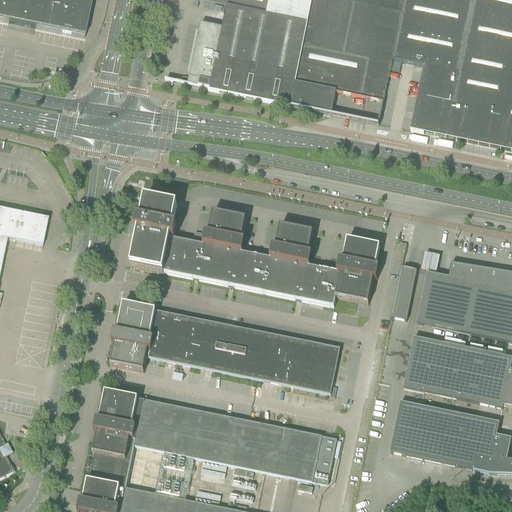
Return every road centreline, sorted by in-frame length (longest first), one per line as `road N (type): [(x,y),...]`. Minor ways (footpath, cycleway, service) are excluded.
road 1 (secondary): [(511,180),(343,145),(128,116)]
road 2 (unclassified): [(198,149),(243,169),(511,221)]
road 3 (secondary): [(198,149),(511,209)]
road 4 (tertiary): [(25,511),(48,470),(86,258)]
road 5 (tertiary): [(86,258),(121,138)]
road 6 (tertiary): [(97,135),(86,258)]
